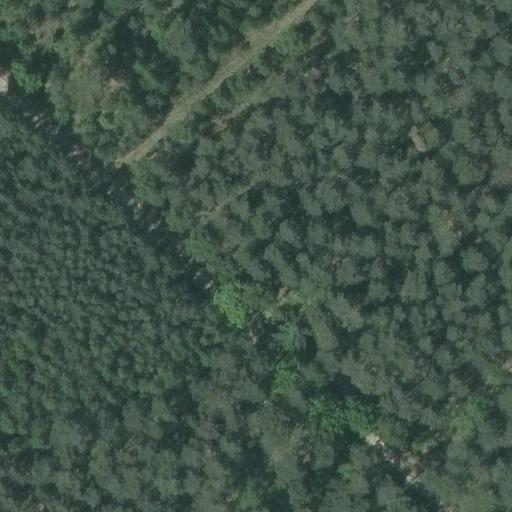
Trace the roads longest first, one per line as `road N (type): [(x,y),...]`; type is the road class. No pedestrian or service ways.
road 1 (track): [(431,511),(0,92)]
road 2 (track): [(94,184),(308,0)]
road 3 (track): [(511,380),(395,477)]
